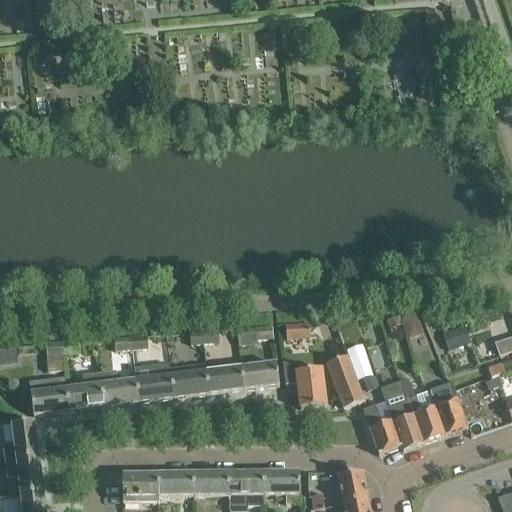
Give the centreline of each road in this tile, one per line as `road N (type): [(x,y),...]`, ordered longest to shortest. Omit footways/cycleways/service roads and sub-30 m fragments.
road 1 (residential): [(93,511),(93,475),(114,460),(342,456),(386,481)]
road 2 (tertiary): [(511,125),(465,0)]
road 3 (residential): [(386,481),(511,438)]
